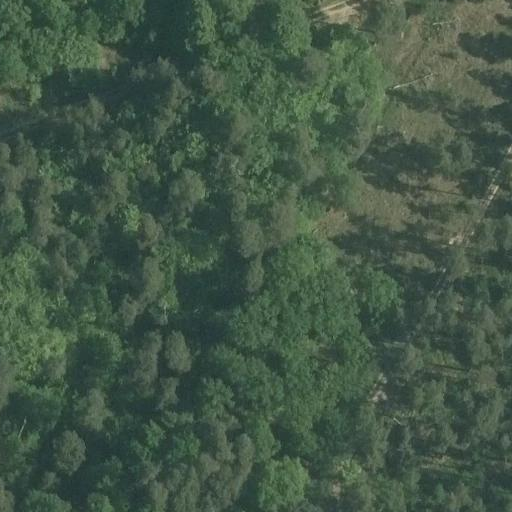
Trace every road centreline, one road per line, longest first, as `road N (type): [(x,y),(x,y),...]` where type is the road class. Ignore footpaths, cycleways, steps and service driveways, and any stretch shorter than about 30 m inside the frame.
road 1 (track): [(511,144),(302,511)]
road 2 (track): [(0,132),(349,0)]
